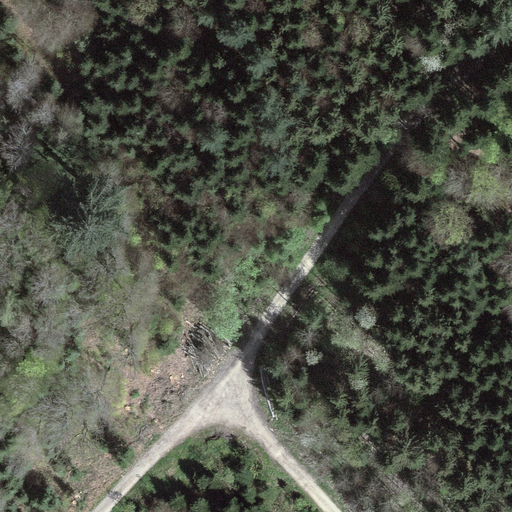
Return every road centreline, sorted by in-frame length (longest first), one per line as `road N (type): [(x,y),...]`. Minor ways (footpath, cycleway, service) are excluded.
road 1 (track): [(511,20),(404,131),(227,396),(111,511)]
road 2 (track): [(331,511),(227,396)]
